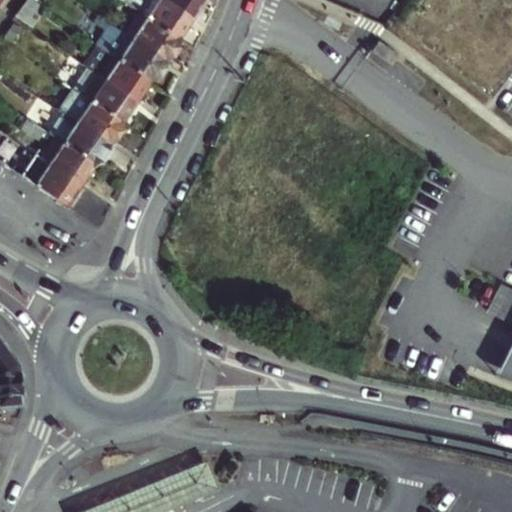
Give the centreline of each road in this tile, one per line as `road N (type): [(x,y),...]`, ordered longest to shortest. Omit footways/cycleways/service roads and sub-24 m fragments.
road 1 (secondary): [(165,409),(222,397),(364,397)]
road 2 (secondary): [(364,397),(178,330)]
road 3 (tertiary): [(170,158),(245,0)]
road 4 (tertiary): [(170,158),(134,214),(103,296)]
road 5 (secondary): [(364,397),(511,427)]
road 6 (tertiary): [(152,303),(144,243),(170,158)]
road 7 (residential): [(55,381),(6,511)]
road 8 (residential): [(17,511),(69,450),(117,428)]
